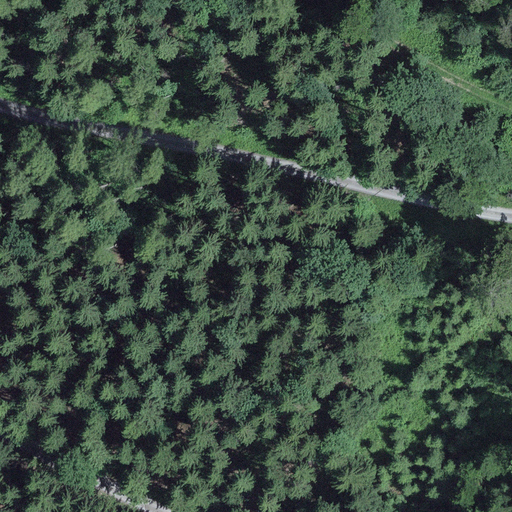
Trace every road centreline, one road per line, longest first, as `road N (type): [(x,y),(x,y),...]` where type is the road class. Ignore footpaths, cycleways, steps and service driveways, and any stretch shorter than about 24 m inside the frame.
road 1 (track): [(511,213),(153,144),(0,98)]
road 2 (track): [(511,108),(453,83),(314,0)]
road 3 (track): [(0,431),(162,511)]
